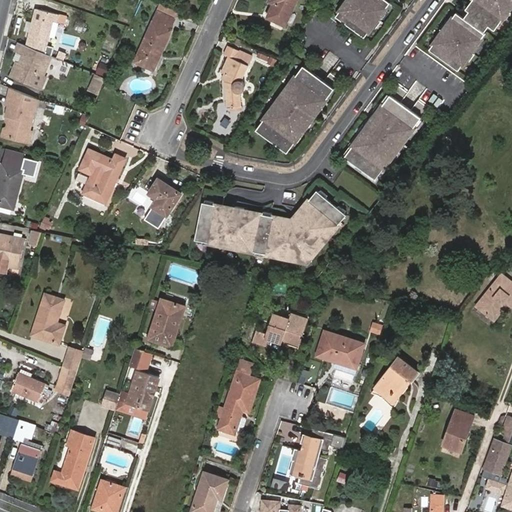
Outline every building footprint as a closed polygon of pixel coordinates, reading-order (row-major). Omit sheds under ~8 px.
[(286,25),(296,0),(270,0),(270,1),(274,3),(269,17),(286,25)] [(365,37),(390,3),(386,0),(347,0),(336,16),(365,37)] [(459,71),(486,34),(484,33),(489,27),(495,31),(511,6),(511,0),(473,0),(466,10),(469,12),(465,18),(457,13),(430,50),(459,71)] [(52,21),(57,22),(63,23),(65,16),(36,9),(28,42),(46,46),(49,35),(52,21)] [(169,28),(173,18),(157,10),(133,62),(150,70),(157,55),(159,56),(171,29),(169,28)] [(74,28),(82,30),(84,21),(75,20),(74,28)] [(54,37),(57,22),(52,21),(49,35),(54,37)] [(42,76),(50,56),(20,43),(16,53),(22,55),(19,63),(14,61),(9,76),(29,84),(34,73),(42,76)] [(237,60),(241,51),(229,45),(225,54),(230,56),(222,72),(225,73),(223,78),(226,80),(226,81),(228,107),(242,106),(242,93),(243,92),(245,90),(246,87),(245,84),(244,83),(242,81),(249,66),(248,66),(237,60)] [(253,56),(241,51),(237,60),(248,66),(253,56)] [(256,52),(255,59),(270,62),(272,55),(256,52)] [(308,124),(340,80),(330,73),(323,82),(313,75),(320,65),(309,58),(295,77),(296,78),(289,88),(288,87),(277,101),(279,102),(265,120),(264,119),(256,130),(287,153),(295,142),(293,141),(307,123),(308,124)] [(110,69),(100,65),(97,75),(106,78),(110,69)] [(37,88),(42,76),(34,73),(29,84),(37,88)] [(99,93),(104,82),(95,78),(90,89),(99,93)] [(397,151),(407,136),(406,136),(412,128),(413,129),(427,109),(417,101),(410,111),(400,103),(407,94),(396,86),(369,123),(370,124),(353,147),(352,147),(344,158),(375,180),(383,169),(382,169),(395,150),(397,151)] [(34,105),(36,98),(9,88),(5,104),(7,105),(4,115),(8,116),(4,128),(2,135),(20,140),(22,132),(27,131),(34,105)] [(42,101),(36,98),(34,105),(41,107),(43,101),(42,101)] [(30,131),(27,131),(22,132),(20,140),(28,142),(30,131)] [(7,150),(3,164),(12,167),(14,158),(24,161),(25,155),(7,150)] [(116,155),(113,160),(90,150),(81,169),(92,174),(95,168),(104,171),(98,184),(89,180),(84,193),(106,203),(125,159),(116,155)] [(12,167),(3,164),(0,176),(0,204),(12,208),(13,208),(23,170),(21,169),(24,161),(14,158),(12,167)] [(167,215),(181,194),(159,179),(150,193),(157,199),(153,205),(167,215)] [(307,262),(347,215),(317,191),(291,220),(271,216),(246,251),(307,262)] [(246,251),(271,216),(201,203),(194,241),(246,251)] [(12,208),(0,204),(0,210),(10,213),(12,208)] [(39,227),(48,230),(53,220),(43,216),(39,227)] [(0,272),(11,274),(12,270),(13,264),(24,266),(31,238),(0,231),(0,272)] [(505,301),(508,304),(511,306),(511,282),(503,275),(477,307),(491,318),(505,301)] [(43,293),(30,333),(57,342),(63,324),(54,321),(62,299),(43,293)] [(178,321),(183,306),(162,299),(149,339),(172,346),(181,322),(178,321)] [(156,302),(150,300),(147,308),(154,310),(156,302)] [(495,321),(508,304),(505,301),(491,318),(495,321)] [(186,307),(183,306),(178,321),(181,322),(186,307)] [(266,345),(268,339),(281,343),(282,340),(299,345),(307,318),(292,314),(290,319),(274,314),(268,334),(257,331),(254,341),(266,345)] [(317,355),(337,362),(338,360),(356,365),(364,343),(325,331),(317,355)] [(64,366),(76,371),(82,351),(70,348),(64,366)] [(89,360),(92,350),(85,348),(82,357),(89,360)] [(151,354),(134,348),(129,365),(146,370),(151,354)] [(376,386),(385,393),(387,390),(395,395),(406,381),(409,383),(417,372),(399,357),(376,386)] [(352,379),(356,365),(338,360),(334,373),(352,379)] [(64,366),(62,366),(56,390),(69,396),(77,372),(76,371),(64,366)] [(147,409),(151,394),(147,394),(149,389),(152,390),(157,376),(135,370),(128,392),(123,390),(117,410),(145,419),(147,409)] [(237,372),(219,428),(235,434),(236,430),(241,416),(243,409),(249,411),(259,380),(237,372)] [(40,401),(47,384),(19,374),(12,391),(40,401)] [(387,390),(385,393),(395,401),(409,383),(406,381),(395,395),(387,390)] [(103,404),(115,408),(119,394),(107,390),(103,404)] [(15,408),(13,415),(24,419),(26,412),(15,408)] [(474,415),(456,409),(444,444),(461,451),(474,415)] [(0,429),(14,434),(16,430),(19,422),(1,415),(0,418),(0,427),(0,428),(0,429)] [(245,418),(241,416),(236,430),(241,432),(243,431),(246,420),(245,418)] [(16,430),(30,436),(34,425),(19,420),(19,422),(16,430)] [(511,421),(507,420),(499,441),(511,445),(511,421)] [(122,434),(137,437),(139,430),(124,427),(122,434)] [(30,438),(30,436),(16,430),(14,434),(13,438),(22,441),(24,436),(30,438)] [(345,444),(347,438),(334,435),(315,430),(312,439),(308,438),(306,444),(309,446),(307,451),(304,450),(299,449),(292,471),(298,473),(295,480),(315,487),(326,458),(316,454),(318,447),(329,450),(331,445),(332,441),(345,444)] [(68,446),(71,447),(77,448),(82,434),(73,431),(68,446)] [(71,447),(62,474),(55,472),(52,481),(78,490),(95,438),(82,434),(77,448),(71,447)] [(110,437),(108,442),(120,446),(121,441),(110,437)] [(503,475),(511,449),(511,445),(499,441),(495,439),(485,468),(503,475)] [(461,451),(444,444),(441,452),(459,458),(461,451)] [(14,467),(33,474),(40,452),(21,445),(14,467)] [(31,481),(33,474),(14,467),(12,474),(31,481)] [(191,511),(194,511),(212,511),(216,501),(214,500),(215,497),(222,499),(228,480),(204,472),(191,511)] [(486,488),(504,494),(507,484),(489,477),(486,488)] [(511,478),(503,505),(511,507),(511,478)] [(93,508),(103,511),(103,508),(113,511),(116,511),(125,488),(102,480),(93,508)] [(432,511),(442,511),(443,495),(433,494),(432,511)] [(300,511),(301,506),(290,505),(289,510),(280,509),(280,502),(262,501),(261,511),(300,511)]
